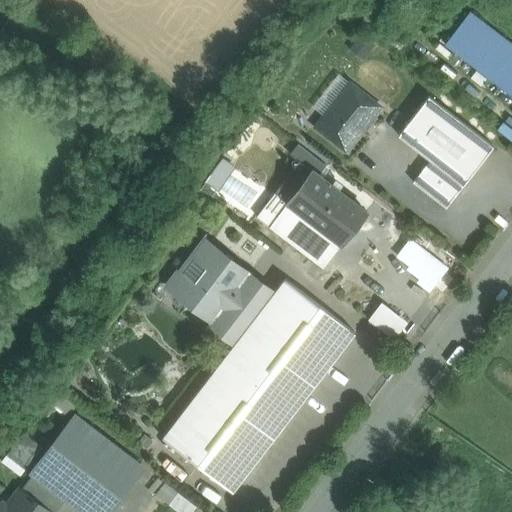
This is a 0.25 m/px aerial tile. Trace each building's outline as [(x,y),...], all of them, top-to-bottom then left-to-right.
[(511,44),(470,12),(446,44),(511,94),(511,44)] [(350,84),(317,126),(347,150),(380,107),(350,84)] [(493,146),(429,96),(399,135),(430,160),(463,185),(493,146)] [(463,185),(430,160),(413,182),(446,208),(463,185)] [(300,161),(276,193),(288,202),(312,171),(300,161)] [(366,212),(312,171),(288,202),(342,244),(366,212)] [(393,256),(430,288),(448,267),(411,235),(393,256)] [(236,342),(272,295),(205,244),(169,290),(236,342)] [(236,342),(162,437),(233,491),(355,332),(285,278),(272,295),(236,342)] [(380,299),(367,317),(394,337),(407,320),(380,299)] [(105,511),(141,467),(76,417),(34,473),(34,474),(66,498),(84,511),(105,511)] [(22,430),(2,459),(19,471),(40,443),(22,430)] [(54,511),(66,498),(34,474),(21,490),(49,511),(48,511),(54,511)] [(180,511),(190,511),(196,505),(164,480),(155,492),(180,511)] [(48,511),(49,511),(21,490),(7,509),(10,511),(48,511)]
